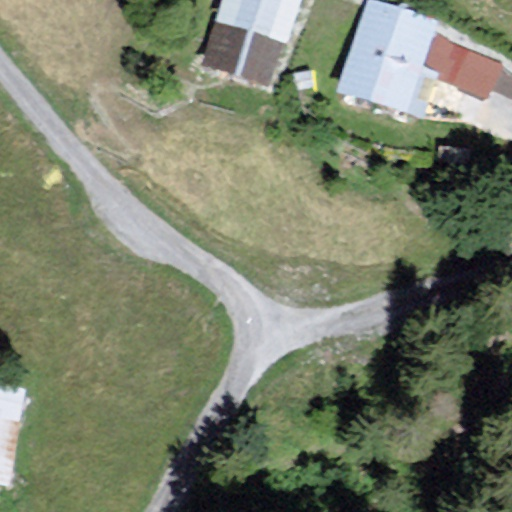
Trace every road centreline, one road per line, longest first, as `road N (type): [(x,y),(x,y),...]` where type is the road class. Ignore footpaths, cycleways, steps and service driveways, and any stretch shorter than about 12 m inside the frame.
road 1 (track): [(0,65),(105,184),(229,291),(245,323),(230,391),(156,511)]
road 2 (track): [(511,272),(304,334),(245,342)]
